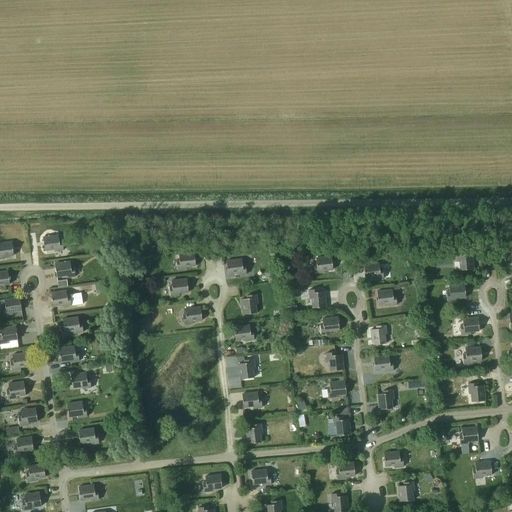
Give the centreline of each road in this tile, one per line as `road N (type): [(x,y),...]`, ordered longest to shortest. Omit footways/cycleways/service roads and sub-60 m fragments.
road 1 (unclassified): [(511,202),(0,207)]
road 2 (residential): [(62,477),(34,294)]
road 3 (residential): [(234,458),(62,477)]
road 4 (residential): [(234,458),(219,315)]
road 5 (residential): [(501,412),(443,416),(367,446)]
road 6 (residential): [(367,446),(234,458)]
road 7 (residential): [(356,317),(367,446)]
